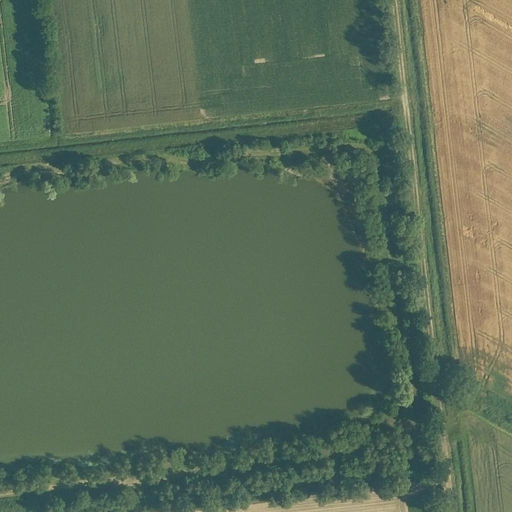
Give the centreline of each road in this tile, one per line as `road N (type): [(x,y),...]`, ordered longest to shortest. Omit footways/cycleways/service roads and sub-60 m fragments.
road 1 (track): [(443,511),(386,0)]
road 2 (track): [(404,419),(350,449),(0,497)]
road 3 (track): [(0,172),(33,151),(399,116)]
road 4 (track): [(438,468),(418,457),(404,419),(404,396),(428,374)]
